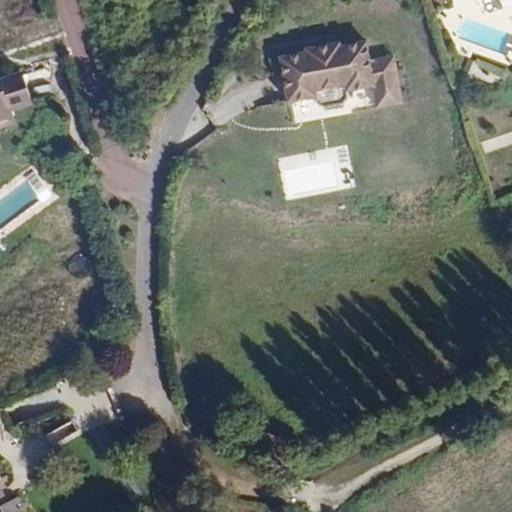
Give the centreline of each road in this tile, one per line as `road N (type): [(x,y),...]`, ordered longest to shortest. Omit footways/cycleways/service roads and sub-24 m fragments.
road 1 (residential): [(184,432),(162,390),(149,333),(148,258),(162,157),(233,0)]
road 2 (track): [(326,511),(336,492),(511,405)]
road 3 (track): [(336,492),(243,482),(184,432)]
